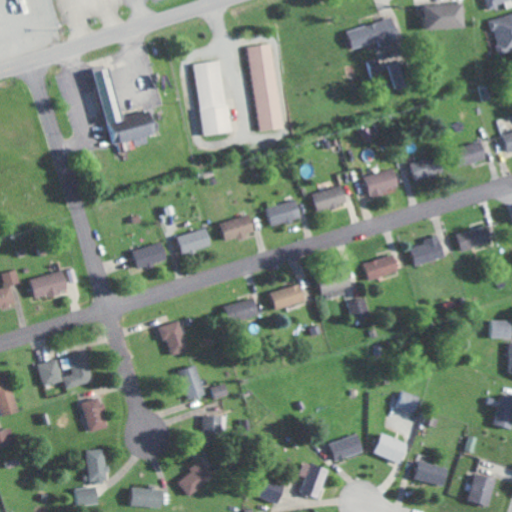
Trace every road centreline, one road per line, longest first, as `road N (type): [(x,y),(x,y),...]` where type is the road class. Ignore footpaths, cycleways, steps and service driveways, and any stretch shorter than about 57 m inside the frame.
road 1 (residential): [(0,341),(511,181)]
road 2 (residential): [(27,64),(148,432)]
road 3 (primary): [(0,72),(223,0)]
